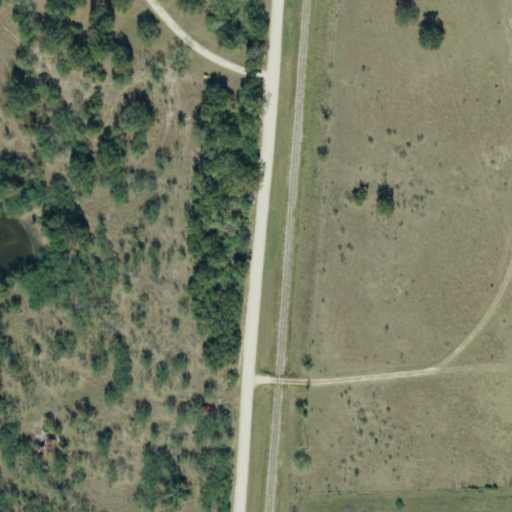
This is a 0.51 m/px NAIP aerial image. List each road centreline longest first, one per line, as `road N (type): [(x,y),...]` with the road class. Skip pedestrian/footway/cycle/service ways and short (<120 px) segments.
road 1 (residential): [(240,511),(274,0)]
road 2 (track): [(252,379),(312,384),(435,372)]
